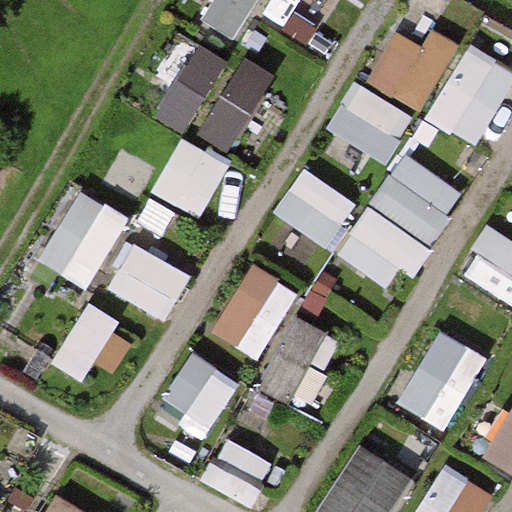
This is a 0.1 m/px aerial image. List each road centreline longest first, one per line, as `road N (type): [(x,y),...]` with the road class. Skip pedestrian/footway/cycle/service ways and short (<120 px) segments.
road 1 (track): [(384,16),(113,448)]
road 2 (track): [(511,163),(293,511)]
road 3 (track): [(162,0),(0,274)]
